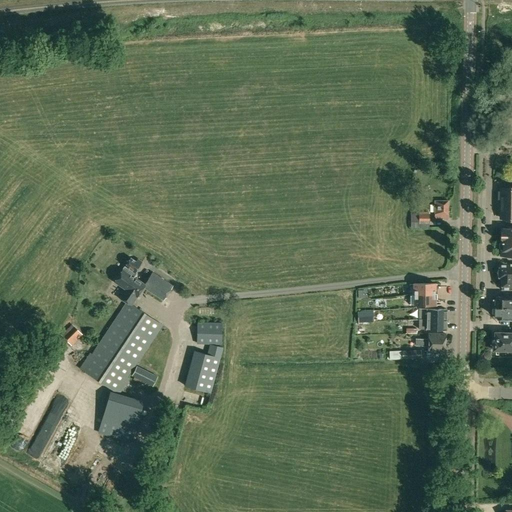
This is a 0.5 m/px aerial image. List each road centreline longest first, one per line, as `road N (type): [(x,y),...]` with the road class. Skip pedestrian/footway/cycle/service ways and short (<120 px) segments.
road 1 (residential): [(465,325),(487,324),(490,156)]
road 2 (secondary): [(465,325),(469,156)]
road 3 (secondary): [(469,156),(470,0)]
